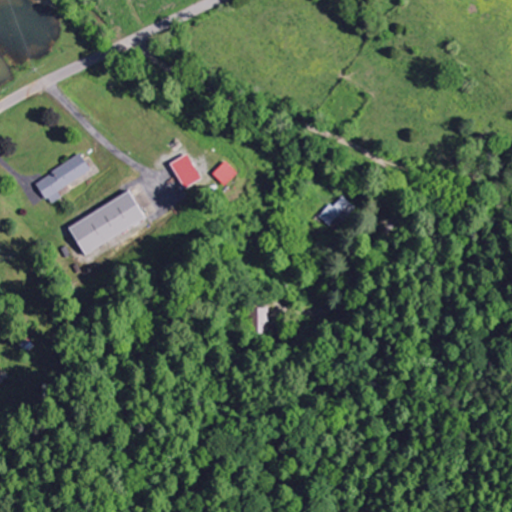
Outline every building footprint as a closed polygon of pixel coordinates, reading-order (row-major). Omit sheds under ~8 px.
[(97,171),(88,154),(40,181),(53,205),(65,198),(61,191),(97,171)] [(190,188),(206,178),(191,154),(175,164),(190,188)] [(217,173),(229,186),(242,174),(230,161),(217,173)] [(153,220),(140,193),(76,225),(90,251),(153,220)] [(340,216),(345,221),(357,208),(343,195),(322,218),(331,226),(340,216)] [(251,328),(268,329),(269,305),(252,305),(251,328)]
